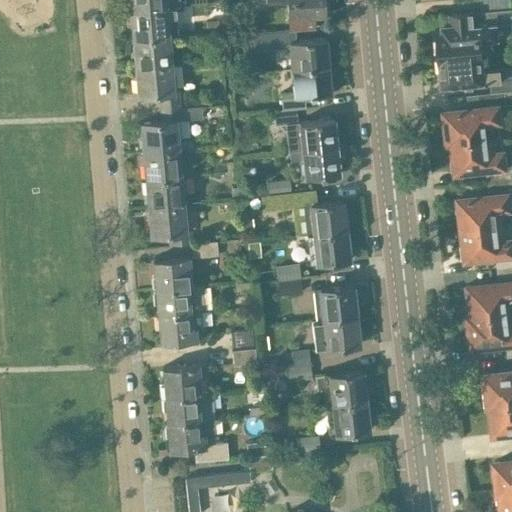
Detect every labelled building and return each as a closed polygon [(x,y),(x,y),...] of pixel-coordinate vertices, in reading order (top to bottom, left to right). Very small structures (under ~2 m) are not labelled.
[(129,0),(130,10),(166,7),(175,6),(180,5),(179,0),(129,0)] [(266,0),(267,0),(269,0),(285,0),(287,29),(294,28),(314,27),(313,13),(324,12),(324,8),(328,8),(327,0),(266,0)] [(481,0),(483,10),(450,13),(451,22),(438,23),(441,56),(487,52),(492,52),(491,37),(511,34),(511,7),(510,0),(481,0)] [(175,6),(166,7),(130,10),(133,37),(169,34),(177,33),(175,6)] [(218,19),(206,20),(207,29),(219,28),(218,19)] [(254,32),(255,50),(289,47),(291,68),(296,68),(329,65),(326,37),(295,40),(294,28),(287,29),(254,32)] [(171,62),(169,34),(133,37),(136,65),(171,62)] [(443,83),(491,78),(493,91),(506,90),(511,89),(511,63),(489,66),(487,52),(441,56),(443,83)] [(138,93),(159,91),(160,105),(179,103),(178,88),(173,88),(171,62),(136,65),(138,93)] [(282,109),(296,108),(304,107),(303,95),(331,92),(329,65),(296,68),(297,79),(292,80),(293,91),(280,92),(282,109)] [(446,109),(449,141),(493,136),(492,120),(501,119),(499,104),(507,103),(506,90),(493,91),(468,94),(469,106),(446,109)] [(179,103),(160,105),(161,120),(140,122),(143,149),(178,146),(177,136),(190,135),(188,118),(203,116),(202,104),(180,106),(179,103)] [(275,125),(286,123),(289,150),(336,145),(333,117),(297,121),(296,108),(282,109),(273,110),(275,125)] [(495,151),(493,136),(449,141),(453,170),(487,167),(488,180),(511,177),(511,163),(506,164),(504,150),(495,151)] [(178,146),(143,149),(145,177),(181,174),(180,163),(195,161),(194,145),(178,146)] [(305,176),(340,173),(336,145),(289,150),(283,156),(293,166),(303,158),(305,176)] [(145,177),(148,205),(183,202),(181,174),(145,177)] [(511,191),(511,177),(488,180),(490,194),(456,197),(459,228),(503,223),(502,207),(511,206),(509,192),(511,191)] [(290,191),(289,178),(267,181),(268,193),(290,191)] [(268,193),(270,209),(292,207),(290,191),(268,193)] [(308,202),(311,233),(346,229),(345,224),(349,224),(347,211),(344,211),(343,199),(308,202)] [(183,202),(148,205),(150,233),(168,232),(169,243),(192,241),(191,228),(186,229),(183,202)] [(245,234),(253,233),(252,222),(243,223),(245,234)] [(511,237),(505,238),(503,223),(459,228),(463,258),(497,254),(498,268),(511,266),(511,237)] [(351,244),(350,232),(346,232),(346,229),(311,233),(307,233),(310,264),(349,260),(348,245),(351,244)] [(216,239),(192,241),(193,255),(217,253),(216,239)] [(156,288),(188,285),(187,270),(190,270),(189,255),(153,258),(156,288)] [(298,263),(277,265),(278,280),(300,277),(298,263)] [(511,294),(511,266),(498,268),(499,281),(466,285),(469,315),(511,310),(511,301),(511,295),(511,294)] [(300,277),(278,280),(280,294),(302,292),(300,277)] [(236,289),(252,288),(251,279),(235,281),(236,289)] [(317,287),(321,318),(355,314),(355,312),(359,311),(357,298),(354,299),(352,283),(317,287)] [(200,284),(188,285),(156,288),(158,313),(190,310),(201,310),(205,309),(203,284),(200,284)] [(201,310),(190,310),(158,313),(160,342),(207,338),(206,325),(203,325),(201,310)] [(511,310),(469,315),(472,345),(506,341),(508,355),(511,354),(511,310)] [(358,340),(362,339),(360,327),(357,327),(355,314),(321,318),(311,319),(315,349),(359,344),(358,340)] [(253,328),(243,329),(230,331),(232,345),(232,348),(255,345),(254,343),(253,328)] [(291,349),(293,364),(310,362),(308,348),(291,349)] [(257,364),(255,349),(233,351),(234,366),(257,364)] [(311,377),(310,362),(293,364),(287,364),(289,380),(311,377)] [(165,395),(197,393),(196,377),(199,377),(198,363),(162,366),(165,395)] [(489,401),(491,401),(511,398),(511,368),(485,371),(489,401)] [(330,403),(366,399),(365,396),(369,396),(367,383),(364,383),(362,369),(315,374),(316,389),(329,388),(330,403)] [(212,417),(213,417),(211,391),(197,393),(165,395),(167,421),(212,417)] [(511,429),(511,398),(491,401),(494,431),(511,429)] [(369,430),(368,416),(371,416),(370,403),(366,404),(366,399),(330,403),(334,433),(369,430)] [(265,403),(249,405),(250,414),(266,412),(265,403)] [(228,457),(226,440),(214,441),(212,417),(167,421),(170,449),(194,447),(195,460),(228,457)] [(319,449),(318,434),(295,437),(297,451),(319,449)] [(247,443),(248,457),(271,454),(269,441),(247,443)] [(273,468),(271,454),(248,457),(250,469),(250,471),(273,468)] [(498,490),(501,490),(511,488),(511,457),(495,460),(498,490)] [(251,481),(250,471),(250,469),(229,471),(231,483),(251,481)] [(511,511),(511,488),(501,490),(503,511),(511,511)]
